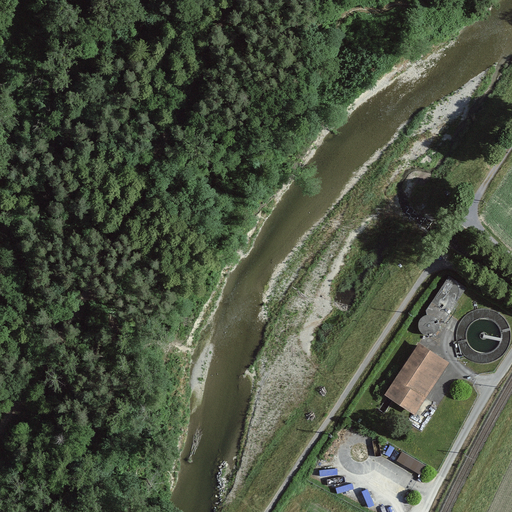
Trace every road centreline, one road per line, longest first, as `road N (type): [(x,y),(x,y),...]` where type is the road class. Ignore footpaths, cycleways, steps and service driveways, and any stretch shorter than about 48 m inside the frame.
road 1 (track): [(0,426),(83,303),(247,0)]
road 2 (track): [(267,511),(429,269),(452,267),(511,302)]
road 3 (track): [(511,355),(425,511)]
road 4 (track): [(511,256),(473,216),(479,192),(511,143)]
